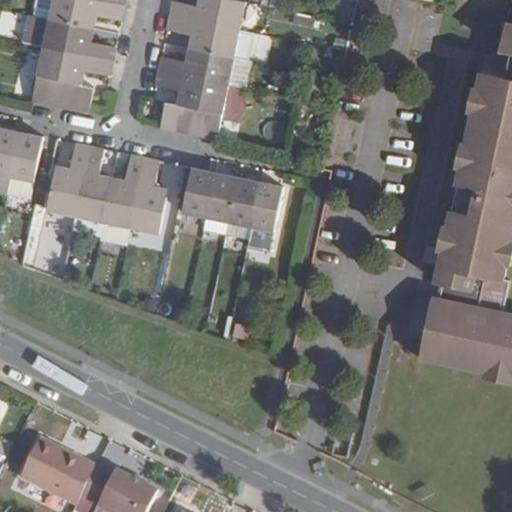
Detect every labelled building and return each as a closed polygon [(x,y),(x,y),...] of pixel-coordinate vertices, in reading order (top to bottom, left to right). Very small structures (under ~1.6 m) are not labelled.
[(32,0),(29,18),(44,20),(47,0),(32,0)] [(115,22),(118,8),(82,0),(47,0),(44,20),(78,28),(80,19),(88,21),(90,16),(115,22)] [(242,2),(230,0),(208,0),(207,4),(200,2),(198,9),(169,3),(166,19),(235,32),(242,2)] [(347,0),(331,0),(328,18),(343,22),(348,0),(347,0)] [(17,44),(38,50),(106,65),(109,50),(84,44),(85,37),(77,35),(78,28),(44,20),(29,18),(23,16),(17,44)] [(229,58),(235,32),(166,19),(164,31),(191,37),(189,44),(197,46),(196,52),(229,58)] [(511,239),(511,21),(504,20),(498,49),(509,52),(504,75),(479,70),(441,251),(447,252),(444,268),(438,267),(435,283),(439,285),(436,299),(431,298),(428,317),(435,318),(429,343),(423,342),(419,360),(484,374),(483,380),(511,386),(511,382),(511,315),(502,313),(509,282),(503,280),(511,239)] [(38,50),(34,76),(48,79),(61,82),(67,84),(68,76),(77,78),(78,73),(104,78),(106,65),(38,50)] [(222,87),(229,58),(196,52),(194,59),(186,57),(184,66),(157,60),(154,74),(222,87)] [(229,58),(222,87),(244,92),(250,63),(229,58)] [(216,116),(222,87),(154,74),(151,88),(176,93),(175,100),(184,102),(182,108),(190,110),(204,113),(216,116)] [(29,103),(43,105),(48,79),(34,76),(29,103)] [(43,105),(56,108),(61,82),(48,79),(43,105)] [(76,86),(67,84),(61,82),(56,108),(69,111),(76,86)] [(89,88),(76,86),(69,111),(86,114),(89,88)] [(170,132),(176,107),(162,104),(156,129),(170,132)] [(190,110),(182,108),(176,107),(170,132),(185,136),(190,110)] [(185,136),(198,138),(204,113),(190,110),(185,136)] [(211,141),(216,116),(204,113),(198,138),(211,141)] [(0,179),(7,181),(15,142),(9,140),(10,134),(0,131),(0,179)] [(23,136),(21,144),(15,142),(7,181),(28,186),(39,139),(23,136)] [(44,216),(70,222),(85,148),(71,145),(65,172),(58,171),(57,179),(50,178),(44,216)] [(94,178),(99,151),(85,148),(70,222),(97,227),(105,189),(99,187),(101,179),(94,178)] [(113,182),(112,190),(105,189),(97,227),(125,233),(140,160),(126,157),(120,184),(113,182)] [(154,163),(140,160),(125,233),(152,238),(160,200),(154,199),(156,192),(149,190),(154,163)] [(201,180),(202,172),(189,169),(179,217),(200,221),(209,181),(201,180)] [(58,171),(51,170),(50,178),(57,179),(58,171)] [(200,221),(222,226),(232,178),(216,175),(215,182),(209,181),(200,221)] [(222,226),(244,230),(253,190),(246,189),(248,181),(232,178),(222,226)] [(7,181),(4,201),(24,205),(28,186),(7,181)] [(261,184),(260,191),(253,190),(244,230),(242,244),(241,249),(264,253),(268,235),(279,188),(261,184)] [(200,221),(197,235),(219,240),(222,226),(200,221)] [(242,244),(244,230),(222,226),(219,240),(242,244)] [(122,249),(125,233),(97,227),(94,244),(122,249)] [(441,251),(438,267),(444,268),(447,252),(441,251)] [(428,317),(423,342),(429,343),(435,318),(428,317)] [(41,438),(22,478),(78,505),(97,466),(41,438)] [(78,505),(76,509),(83,511),(149,511),(160,491),(118,470),(115,475),(97,466),(82,498),(78,505)]
